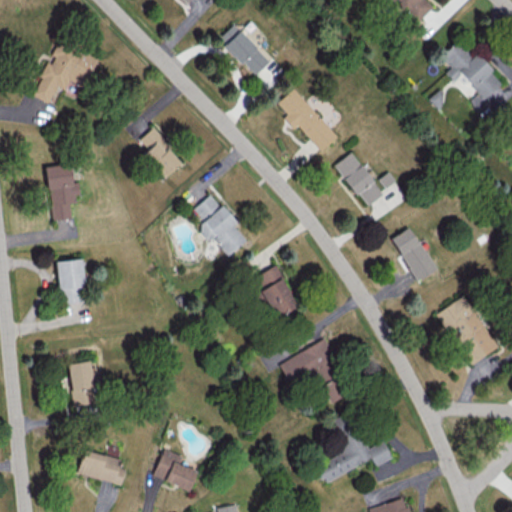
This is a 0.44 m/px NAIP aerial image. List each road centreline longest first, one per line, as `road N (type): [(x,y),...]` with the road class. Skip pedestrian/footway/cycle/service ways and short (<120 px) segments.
road 1 (residential): [(103,0),(305,214),(419,394),(467,511)]
road 2 (residential): [(0,259),(24,511)]
road 3 (residential): [(461,496),(511,446),(507,412),(425,410)]
